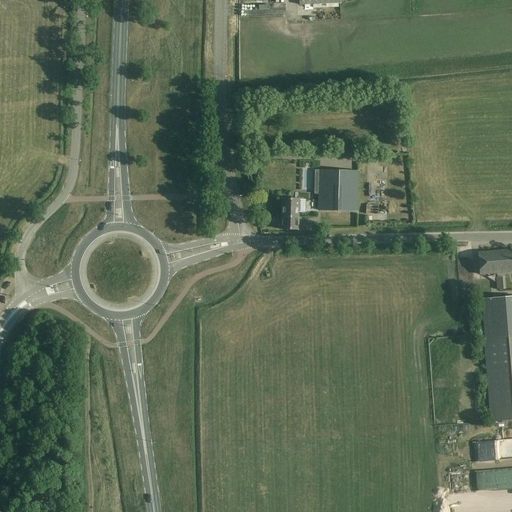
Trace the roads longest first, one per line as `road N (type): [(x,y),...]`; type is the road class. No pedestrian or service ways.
road 1 (unclassified): [(34,297),(22,273),(22,245),(62,198),(74,162),(81,0)]
road 2 (unclassified): [(241,242),(511,238)]
road 3 (unclassified): [(241,242),(220,133),(220,0)]
road 4 (primary): [(116,109),(104,230)]
road 5 (primary): [(132,229),(116,109)]
